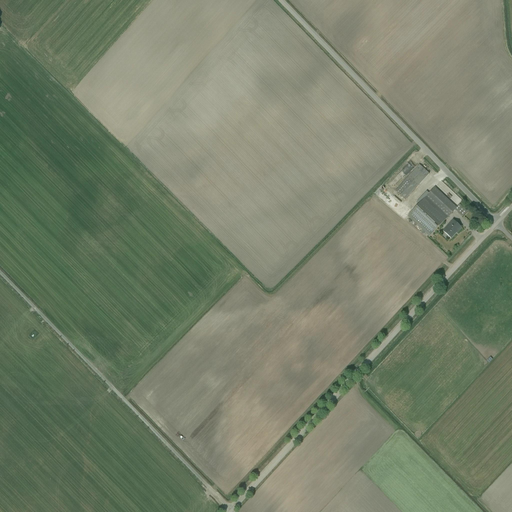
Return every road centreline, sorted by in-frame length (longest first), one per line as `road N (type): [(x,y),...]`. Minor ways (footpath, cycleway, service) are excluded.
road 1 (unclassified): [(229,509),(497,226)]
road 2 (unclassified): [(229,509),(0,272)]
road 3 (unclassified): [(281,0),(497,226)]
